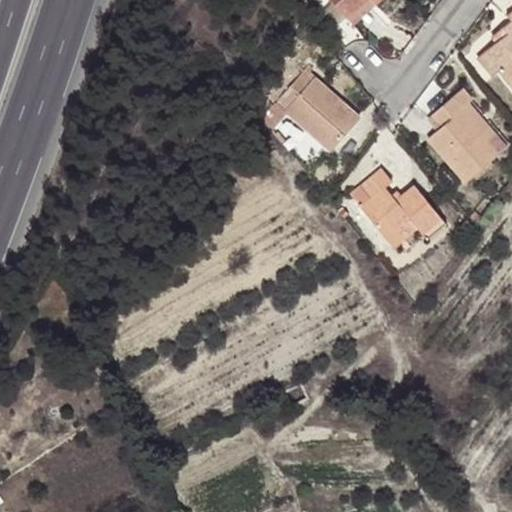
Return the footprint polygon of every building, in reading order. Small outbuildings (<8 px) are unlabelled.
[(330,0),(346,18),(365,0),(371,0),(375,4),(379,0),(330,0)] [(371,0),(365,0),(346,18),(353,25),(375,4),(371,0)] [(484,52),(500,71),(511,85),(511,10),(507,14),(511,20),(500,28),(505,34),(496,42),(484,52)] [(505,34),(500,28),(491,36),(496,42),(505,34)] [(493,77),(500,71),(484,52),(477,57),(493,77)] [(304,69),(278,99),(287,108),(285,111),(286,113),(330,151),(332,149),(350,128),(360,118),(315,77),(314,78),(304,69)] [(461,109),(470,101),(473,98),(463,87),(431,115),(442,127),(428,137),(466,181),(499,153),(489,142),(461,109)] [(278,99),(262,118),(271,129),(286,113),(285,111),(287,108),(278,99)] [(498,134),(470,101),(461,109),(489,142),(498,134)] [(364,141),(350,128),(332,149),(347,163),(364,141)] [(350,193),(387,238),(411,219),(419,228),(423,233),(442,217),(414,184),(395,199),(385,187),(393,181),(382,166),(350,193)] [(411,219),(387,238),(395,248),(419,228),(411,219)]
